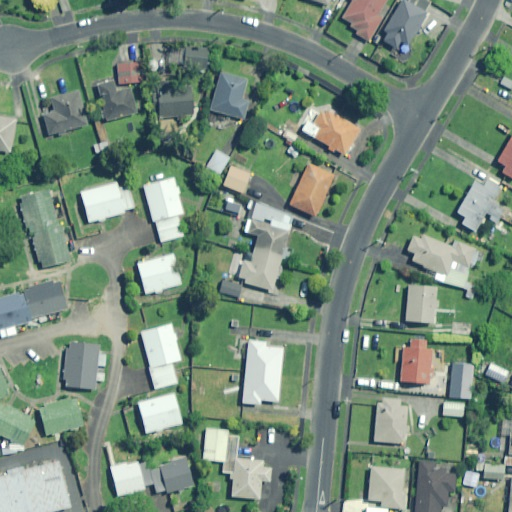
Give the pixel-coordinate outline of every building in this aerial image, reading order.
[(369,43),(379,26),(382,19),(378,17),(387,0),(349,0),(352,1),(341,20),(351,25),(349,28),(357,33),(356,35),(369,43)] [(432,4),(425,0),(401,0),(383,32),(386,34),(382,41),(396,50),(400,42),(408,47),(432,4)] [(206,48),(185,48),(185,70),(206,70),(206,48)] [(168,60),(157,60),(157,79),(167,80),(168,60)] [(142,66),(118,66),(118,85),(142,84),(142,66)] [(247,81),(219,74),(209,113),(242,121),(247,102),(242,100),(247,81)] [(114,92),(112,82),(97,86),(105,122),(135,116),(130,89),(114,92)] [(190,88),(152,90),(153,115),(192,113),(190,88)] [(43,115),(48,136),(56,135),(57,138),(68,135),(67,132),(87,127),(79,92),(50,99),(53,112),(43,115)] [(319,103),(301,131),(343,158),(361,129),(319,103)] [(15,121),(0,117),(0,152),(10,154),(15,121)] [(511,180),(511,138),(498,164),(505,168),(501,174),(511,180)] [(108,154),(108,144),(94,145),(95,154),(108,154)] [(229,159),(216,151),(206,169),(219,176),(229,159)] [(334,177),(307,165),(289,206),(316,218),(334,177)] [(230,167),(222,186),(218,194),(228,199),(232,190),(242,195),(250,176),(230,167)] [(474,233),(485,215),(490,218),(488,220),(496,225),(507,207),(498,202),(494,209),(490,207),(500,190),(478,177),(457,214),(464,219),(461,225),(474,233)] [(177,187),(170,181),(144,187),(153,225),(155,224),(160,243),(183,237),(178,216),(184,215),(177,187)] [(133,212),(125,182),(80,194),(88,224),(133,212)] [(29,236),(60,227),(48,190),(18,199),(29,236)] [(238,274),(237,279),(244,281),(243,284),(272,293),(281,263),(289,265),(293,252),(285,249),(296,216),(253,203),(249,202),(246,209),(251,210),(244,233),(258,237),(250,262),(236,258),(232,272),(238,274)] [(60,227),(29,236),(40,270),(70,261),(60,227)] [(461,291),(464,292),(462,297),(479,303),(484,290),(476,287),(464,283),(469,269),(470,267),(480,270),(486,253),(450,240),(448,247),(421,238),(420,242),(414,240),(410,251),(414,253),(410,263),(436,273),(433,280),(443,284),(461,291)] [(181,286),(173,256),(137,265),(145,295),(181,286)] [(23,293),(30,320),(67,311),(59,281),(23,291),(23,293)] [(242,287),(223,281),(219,294),(238,299),(242,287)] [(437,289),(409,287),(406,323),(434,325),(437,289)] [(23,293),(19,294),(0,298),(0,339),(17,335),(15,328),(31,324),(30,320),(23,293)] [(182,361),(173,327),(141,335),(155,390),(177,385),(172,364),(182,361)] [(423,342),(423,337),(414,337),(414,341),(408,341),(407,349),(397,348),(396,364),(402,364),(401,383),(431,385),(433,352),(426,351),(427,342),(423,342)] [(267,344),(248,342),(243,405),(260,406),(260,402),(279,404),(284,349),(267,348),(267,344)] [(98,347),(68,344),(64,388),(95,391),(98,347)] [(473,365),(452,364),(449,398),(470,399),(473,365)] [(508,373),(489,364),(483,375),(502,385),(508,373)] [(0,400),(8,397),(0,376),(0,400)] [(182,425),(174,395),(138,404),(146,435),(182,425)] [(83,427),(76,399),(39,409),(46,437),(83,427)] [(400,401),(378,399),(374,442),(404,445),(407,409),(399,408),(400,401)] [(464,406),(444,404),(443,417),(463,418),(464,406)] [(35,422),(0,406),(0,437),(23,448),(35,422)] [(511,422),(500,421),(499,435),(510,436),(509,456),(511,456),(511,422)] [(228,432),(206,430),(203,461),(223,463),(222,474),(233,475),(231,499),(259,501),(261,483),(270,484),(272,463),(237,459),(239,438),(227,437),(228,432)] [(193,489),(186,458),(155,465),(153,459),(111,468),(117,497),(154,488),(156,497),(193,489)] [(0,511),(49,511),(76,504),(63,460),(0,476),(0,511)] [(444,475),(444,468),(436,468),(437,462),(419,461),(414,511),(440,511),(441,505),(447,506),(448,492),(453,493),(455,476),(444,475)] [(504,467),(477,465),(476,472),(484,473),(483,480),(503,482),(504,467)] [(404,471),(370,469),(369,502),(380,503),(380,510),(402,511),(404,471)]
